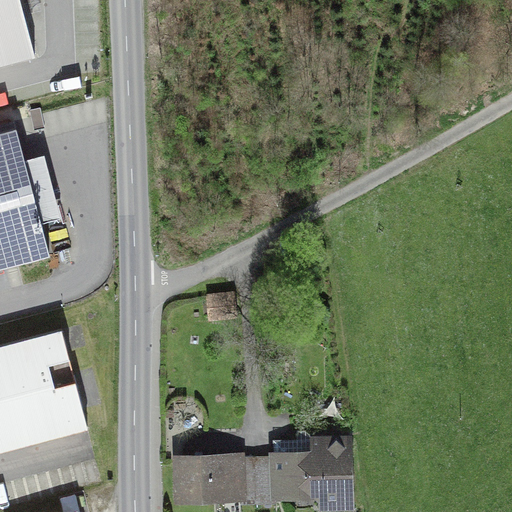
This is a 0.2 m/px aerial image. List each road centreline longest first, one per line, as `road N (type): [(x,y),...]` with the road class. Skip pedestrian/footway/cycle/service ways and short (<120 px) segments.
road 1 (tertiary): [(124,0),(140,511)]
road 2 (track): [(511,100),(197,280),(135,288)]
